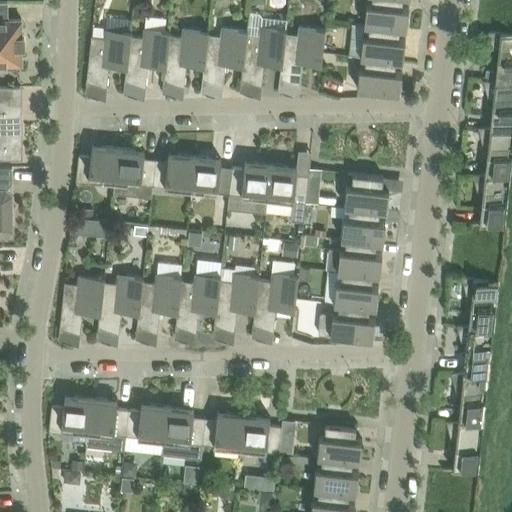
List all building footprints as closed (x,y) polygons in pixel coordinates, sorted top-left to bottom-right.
[(8,0),(0,0),(0,62),(5,63),(5,66),(18,66),(18,63),(23,63),(22,18),(8,18),(8,0)] [(368,1),(365,22),(408,27),(410,6),(403,5),(403,0),(372,0),(372,2),(368,1)] [(250,12),(248,28),(244,65),(243,65),(242,77),(263,84),(265,62),(282,64),(286,27),(262,24),(263,17),(260,13),(250,12)] [(92,34),(87,79),(108,86),(110,64),(127,66),(128,66),(132,33),(132,29),(131,29),(132,17),(109,14),(107,27),(106,35),(92,34)] [(327,21),(327,29),(336,30),(337,22),(327,21)] [(353,21),(349,53),(362,55),(367,55),(404,59),(406,38),(399,37),(400,27),(408,28),(408,27),(365,22),(353,21)] [(288,27),(286,27),(282,64),(281,76),(301,83),(304,61),(322,64),(326,27),(301,24),(300,33),(287,31),(288,27)] [(210,28),(205,65),(203,77),(224,84),(226,63),(243,65),(244,65),(248,28),(223,25),(222,34),(210,32),(210,28)] [(145,35),(132,33),(128,66),(127,66),(126,79),(147,86),(149,64),(166,66),(167,66),(171,29),(146,26),(145,35)] [(171,29),(167,66),(166,66),(165,78),(185,85),(188,63),(205,65),(210,28),(185,26),(184,34),(171,33),(171,29)] [(500,47),(496,79),(496,80),(511,81),(511,32),(491,30),(491,32),(495,46),(500,47)] [(404,59),(362,55),(367,56),(365,67),(361,66),(358,88),(401,92),(403,70),(396,69),(397,59),(404,60),(404,59)] [(494,95),(491,127),(491,128),(511,129),(511,81),(496,80),(496,79),(486,78),(485,79),(489,94),(494,95)] [(0,155),(22,155),(21,123),(16,123),(16,111),(21,111),(21,85),(0,85),(0,155)] [(489,142),(486,175),(511,178),(511,170),(511,129),(491,128),(491,127),(480,126),(480,127),(484,142),(489,142)] [(90,177),(116,179),(119,146),(93,143),(92,154),(80,153),(77,179),(89,181),(90,177)] [(116,179),(114,191),(151,195),(153,183),(154,184),(157,157),(145,156),(146,149),(136,148),(119,146),(116,179)] [(154,184),(192,188),(196,154),(169,151),(169,159),(157,157),(154,184)] [(233,166),(221,164),(222,157),(196,154),(192,188),(230,192),(233,166)] [(267,211),(269,196),(272,163),(246,160),(245,167),(233,166),(230,192),(228,207),(267,211)] [(272,163),(269,196),(293,199),(291,219),(305,221),(307,200),(307,194),(310,174),(297,173),(298,168),(298,165),(296,165),(289,164),(272,163)] [(13,165),(0,165),(0,235),(8,235),(14,229),(14,216),(16,214),(16,206),(13,205),(13,193),(7,187),(13,181),(13,165)] [(307,200),(319,201),(322,168),(310,167),(310,174),(307,194),(307,200)] [(349,171),(346,204),(388,209),(390,187),(383,187),(384,175),(349,171)] [(486,175),(475,173),(475,175),(479,190),(484,190),(480,222),(470,221),(470,223),(506,227),(511,178),(486,175)] [(344,215),(342,236),(384,241),(387,219),(379,219),(381,208),(388,209),(346,204),(346,205),(350,205),(349,215),(344,215)] [(80,207),(79,215),(93,217),(94,208),(80,207)] [(73,215),(71,230),(109,235),(111,219),(93,217),(79,215),(73,215)] [(149,223),(148,230),(164,232),(165,225),(149,223)] [(135,224),(135,232),(147,233),(148,225),(135,224)] [(172,225),(171,233),(186,234),(187,227),(172,225)] [(189,230),(188,243),(201,245),(202,231),(189,230)] [(230,233),(228,246),(238,247),(240,234),(230,233)] [(330,246),(328,267),(381,273),(383,252),(376,251),(377,241),(384,241),(342,236),(342,237),(347,237),(346,248),(330,246)] [(284,240),(283,253),(298,255),(299,241),(284,240)] [(222,265),(221,273),(217,311),(216,310),(215,323),(236,330),(238,308),(255,310),(256,310),(260,273),(235,270),(236,266),(222,265)] [(301,266),(299,277),(309,278),(310,267),(301,266)] [(337,279),(335,301),(377,305),(380,284),(372,283),(374,273),(381,274),(381,273),(328,267),(328,268),(343,270),(342,280),(337,279)] [(261,273),(260,273),(256,310),(255,310),(254,322),(275,329),(277,308),(295,310),(299,272),(274,270),(273,278),(260,277),(261,273)] [(145,275),(144,275),(140,312),(139,312),(138,324),(159,331),(161,309),(178,311),(179,311),(183,274),(158,271),(157,280),(144,279),(145,275)] [(183,274),(179,311),(178,311),(177,323),(197,330),(200,309),(216,310),(217,311),(221,273),(197,271),(196,280),(183,278),(183,274)] [(106,275),(105,275),(101,312),(100,312),(99,324),(120,331),(122,310),(139,312),(140,312),(144,275),(138,274),(119,272),(118,281),(106,279),(106,275)] [(101,312),(105,275),(80,273),(79,281),(66,280),(61,325),(81,332),(84,310),(100,312),(101,312)] [(473,292),(469,325),(495,328),(500,279),(464,275),(464,277),(468,292),(473,292)] [(377,305),(335,301),(340,302),(339,312),(322,310),(319,332),(374,338),(376,316),(369,315),(370,305),(377,306),(377,305)] [(468,340),(464,372),(464,373),(490,376),(495,328),(469,325),(459,323),(459,325),(463,339),(468,340)] [(462,388),(459,420),(459,421),(484,423),(490,376),(464,373),(464,372),(454,371),(454,373),(458,387),(462,388)] [(53,403),(50,429),(62,431),(61,437),(87,440),(92,396),(66,393),(65,404),(53,403)] [(87,440),(87,445),(125,449),(127,434),(130,407),(118,406),(118,399),(92,396),(87,440)] [(164,438),(165,438),(168,404),(142,401),(141,409),(130,407),(127,434),(164,438)] [(164,438),(162,453),(201,457),(203,442),(206,416),(194,414),(195,407),(168,404),(165,438),(164,438)] [(218,417),(206,416),(203,442),(241,446),(245,413),(218,410),(218,417)] [(271,415),(245,413),(241,446),(280,450),(280,449),(280,445),(281,433),(282,424),(270,423),(271,415)] [(449,419),(448,420),(452,435),(457,435),(454,464),(454,468),(454,470),(476,472),(479,473),(484,423),(459,421),(459,420),(449,419)] [(321,433),(318,454),(361,459),(363,437),(356,437),(357,425),(327,421),(325,433),(321,433)] [(280,445),(280,449),(293,450),(294,434),(281,433),(280,445)] [(317,465),(315,486),(357,491),(359,470),(352,469),(353,458),(361,459),(318,454),(318,455),(323,455),(322,465),(317,465)] [(54,458),(51,458),(52,465),(53,466),(60,466),(61,466),(62,459),(54,458)] [(72,458),(71,467),(83,468),(84,459),(72,458)] [(124,459),(123,472),(137,474),(138,460),(124,459)] [(69,469),(68,481),(80,482),(81,470),(69,469)] [(261,473),(259,487),(274,488),(275,475),(261,473)] [(123,475),(121,490),(133,491),(135,476),(123,475)] [(184,480),(183,491),(197,492),(198,482),(184,480)] [(222,486),(221,495),(235,497),(236,487),(222,486)] [(312,511),(354,511),(356,502),(349,501),(350,491),(357,491),(315,486),(315,487),(319,487),(319,490),(318,498),(314,497),(312,511)] [(260,490),(259,498),(264,504),(272,505),(274,491),(260,490)]
